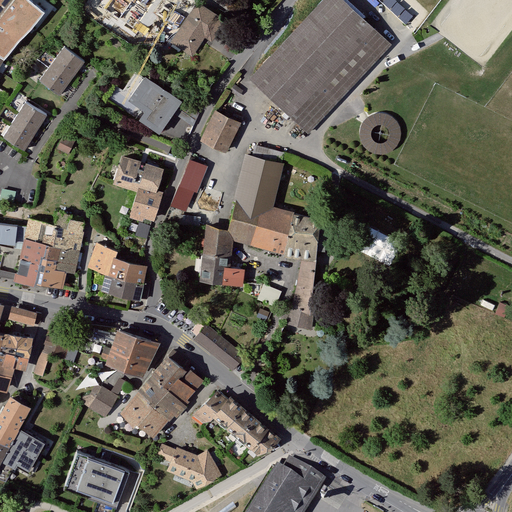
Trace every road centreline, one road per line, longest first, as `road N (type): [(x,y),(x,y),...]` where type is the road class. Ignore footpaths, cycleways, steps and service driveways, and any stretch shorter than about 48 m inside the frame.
road 1 (residential): [(290,0),(214,96),(154,230),(154,324)]
road 2 (track): [(511,260),(325,164),(305,145)]
road 3 (tertiary): [(154,324),(301,440)]
road 4 (residential): [(301,440),(178,511)]
road 5 (tertiary): [(301,440),(420,511)]
